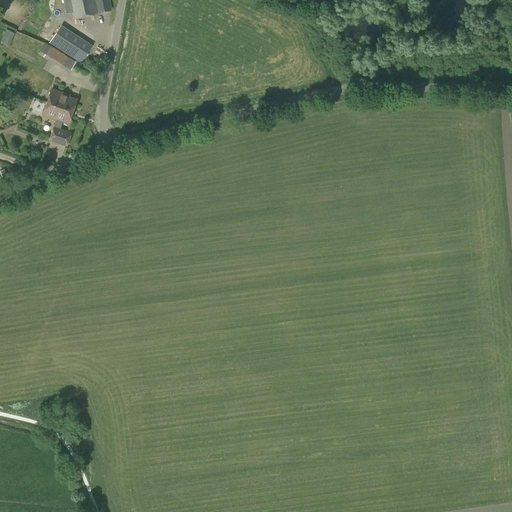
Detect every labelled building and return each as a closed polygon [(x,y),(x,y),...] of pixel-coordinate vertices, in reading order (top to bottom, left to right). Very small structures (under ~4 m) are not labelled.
[(74,18),(98,13),(94,0),(62,0),(66,14),(73,12),(74,18)] [(94,0),(98,13),(111,10),(109,0),(94,0)] [(60,27),(50,43),(80,63),(91,47),(60,27)] [(9,46),(15,33),(6,30),(0,42),(9,46)] [(47,102),(73,111),(77,100),(69,97),(70,96),(52,89),(47,102)] [(69,122),(73,111),(47,102),(43,115),(57,120),(58,118),(69,122)] [(67,145),(71,133),(54,127),(50,140),(67,145)]
